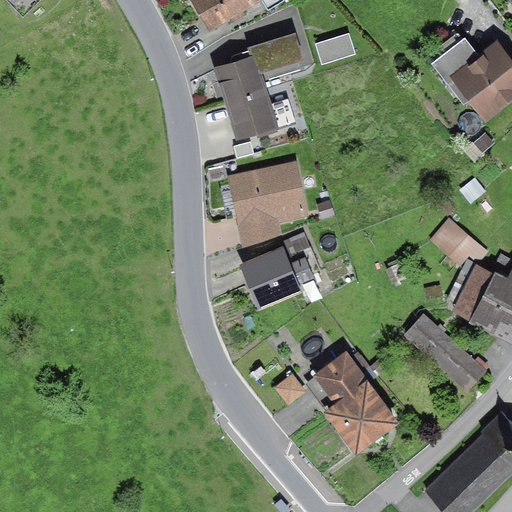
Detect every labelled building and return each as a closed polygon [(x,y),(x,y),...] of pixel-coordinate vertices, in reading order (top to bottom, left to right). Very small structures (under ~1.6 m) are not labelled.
[(11,0),(16,5),(13,8),(23,18),(41,0),(11,0)] [(283,0),(190,0),(211,34),(263,3),(269,13),(285,3),(283,0)] [(350,35),(316,47),(322,68),(356,56),(350,35)] [(231,65),(213,70),(223,105),(267,92),(262,77),(304,65),(296,36),(246,50),(247,54),(233,58),(231,60),(230,62),(231,65)] [(451,80),(479,59),(465,41),(432,67),(446,85),(451,80)] [(479,59),(451,80),(485,124),(511,102),(511,63),(497,44),(479,59)] [(270,105),(267,92),(223,105),(235,145),(297,127),(289,100),(270,105)] [(485,134),(473,145),(483,156),(494,145),(485,134)] [(254,143),(237,148),(240,158),(257,154),(254,143)] [(297,163),(228,178),(236,219),(306,205),(297,163)] [(476,180),(461,193),(472,206),(487,193),(476,180)] [(329,203),(318,206),(322,219),(333,216),(329,203)] [(306,205),(236,219),(243,249),(282,236),(279,224),(308,217),(306,205)] [(450,218),(430,241),(459,266),(470,252),(481,262),(489,252),(450,218)] [(276,245),(279,253),(285,251),(291,265),(305,259),(312,273),(321,270),(305,233),(276,245)] [(279,253),(240,269),(259,312),(302,294),(299,287),(315,281),(312,273),(305,259),(291,265),(285,251),(279,253)] [(469,327),(511,347),(511,261),(499,255),(489,274),(476,268),(457,306),(453,315),(471,324),(469,327)] [(447,301),(457,306),(476,268),(467,263),(447,301)] [(400,265),(386,272),(392,286),(407,280),(400,265)] [(440,287),(423,289),(425,303),(442,301),(440,287)] [(475,362),(424,316),(404,337),(468,394),(491,369),(479,358),(475,362)] [(359,353),(349,360),(368,384),(377,377),(359,353)] [(347,356),(308,386),(329,414),(324,418),(356,460),(400,428),(368,384),(349,360),(347,356)] [(301,397),(294,387),(282,395),(289,404),(301,397)] [(511,426),(501,415),(427,492),(448,511),(474,511),(511,473),(511,426)]
